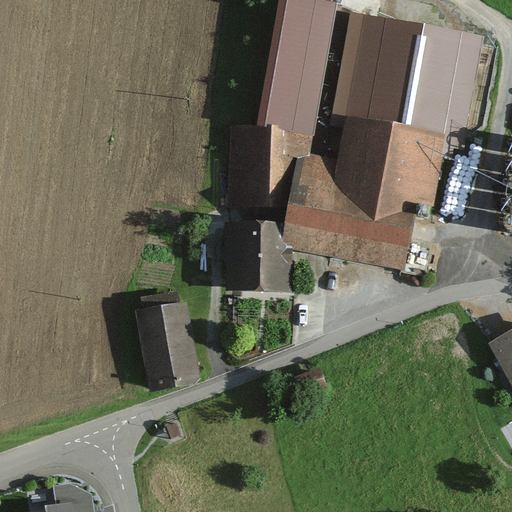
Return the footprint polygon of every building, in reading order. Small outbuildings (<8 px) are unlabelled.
[(295,172),(286,247),(403,264),(414,205),(432,208),(445,140),(459,143),(477,43),(368,22),(366,38),(348,37),(336,113),(349,115),(341,164),(310,157),(321,93),(292,90),(286,119),(284,130),(289,130),(287,171),(295,172)] [(250,130),(233,128),(226,209),(285,212),(287,171),(289,130),(284,130),(286,119),(252,116),(250,130)] [(446,160),(442,186),(461,189),(459,204),(511,212),(511,129),(490,126),(487,146),(472,144),(469,164),(446,160)] [(505,230),(511,217),(491,208),(485,221),(505,230)] [(283,225),(230,226),(231,298),(292,296),(291,257),(283,257),(283,225)] [(183,305),(138,314),(153,392),(198,384),(183,305)] [(511,336),(491,348),(511,386),(511,336)] [(321,370),(293,379),(300,398),(327,388),(321,370)] [(177,425),(167,429),(172,441),(182,437),(177,425)] [(56,510),(44,511),(93,511),(91,497),(69,486),(53,488),(56,510)]
